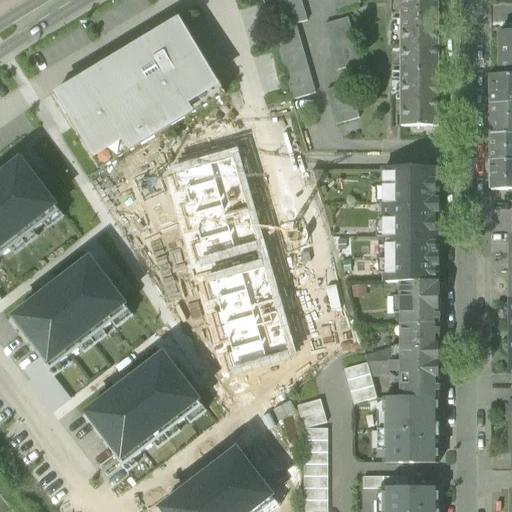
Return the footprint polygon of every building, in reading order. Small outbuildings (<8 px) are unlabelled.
[(275,0),(283,27),(295,24),(306,21),(299,0),(275,0)] [(330,0),(334,12),(346,9),(361,5),(359,0),(330,0)] [(400,0),(401,20),(439,19),(438,0),(400,0)] [(401,20),(401,46),(439,46),(439,19),(401,20)] [(55,96),(101,171),(226,96),(180,21),(55,96)] [(324,28),(336,72),(346,70),(361,65),(356,46),(349,21),(324,28)] [(315,93),(295,24),(283,27),(272,30),(282,63),(292,99),(315,93)] [(511,32),(500,32),(501,77),(511,77),(511,32)] [(401,46),(401,73),(439,73),(439,46),(401,46)] [(401,73),(401,99),(439,99),(439,73),(401,73)] [(491,78),(491,107),(511,107),(511,77),(501,77),(491,77),(491,78)] [(327,89),(336,123),(359,116),(357,111),(354,99),(349,83),(327,89)] [(439,111),(439,99),(401,99),(401,128),(439,128),(439,111)] [(511,107),(491,107),(491,136),(511,136),(511,107)] [(511,163),(511,136),(491,136),(491,164),(511,163)] [(228,141),(214,145),(217,156),(231,152),(228,141)] [(233,159),(179,175),(204,259),(258,244),(233,159)] [(21,163),(0,179),(0,259),(12,250),(13,249),(8,243),(27,228),(32,235),(33,234),(45,225),(46,224),(41,218),(55,207),(21,163)] [(511,190),(511,163),(491,164),(491,191),(511,190)] [(385,284),(400,284),(439,284),(439,282),(437,282),(437,268),(439,268),(439,255),(437,255),(437,214),(439,214),(439,201),(437,201),(437,172),(383,172),(383,188),(385,188),(385,206),(383,206),(383,221),(385,221),(385,284)] [(41,218),(46,224),(60,213),(55,207),(41,218)] [(64,219),(60,213),(46,224),(45,225),(49,230),(64,219)] [(8,243),(13,249),(32,235),(27,228),(8,243)] [(37,239),(33,234),(32,235),(13,249),(12,250),(16,255),(37,239)] [(90,262),(12,323),(45,367),(54,361),(58,367),(60,366),(81,350),(83,348),(78,342),(96,328),(101,334),(103,333),(114,325),(115,323),(110,317),(124,307),(90,262)] [(264,268),(210,283),(236,370),(289,354),(264,268)] [(400,284),(401,327),(439,327),(439,284),(400,284)] [(110,317),(115,323),(129,313),(124,307),(110,317)] [(133,318),(129,313),(115,323),(114,325),(118,330),(133,318)] [(401,327),(401,363),(439,363),(439,327),(401,327)] [(78,342),(83,348),(101,334),(96,328),(78,342)] [(107,338),(103,333),(101,334),(83,348),(81,350),(85,355),(107,338)] [(143,367),(162,357),(157,348),(138,357),(143,367)] [(164,358),(85,418),(119,462),(127,456),(132,463),(134,461),(155,445),(156,444),(151,438),(170,423),(175,430),(177,428),(187,420),(189,419),(184,413),(198,402),(164,358)] [(39,360),(23,372),(31,381),(27,385),(52,417),(72,401),(39,360)] [(54,361),(45,367),(50,373),(58,367),(54,361)] [(278,370),(271,362),(260,371),(267,379),(278,370)] [(390,374),(400,374),(401,363),(390,363),(390,374)] [(439,399),(439,363),(401,363),(400,374),(401,399),(438,399),(439,399)] [(354,405),(377,399),(367,364),(344,371),(354,405)] [(64,371),(60,366),(58,367),(50,373),(55,378),(64,371)] [(439,465),(438,399),(401,399),(384,399),(383,414),(386,414),(386,449),(384,449),(383,465),(439,465)] [(298,407),(304,431),(327,424),(320,401),(298,407)] [(203,409),(198,402),(184,413),(189,419),(203,409)] [(206,414),(203,409),(189,419),(187,420),(191,425),(206,414)] [(151,438),(156,444),(175,430),(170,423),(151,438)] [(181,433),(177,428),(175,430),(156,444),(155,445),(159,450),(181,433)] [(304,431),(304,511),(328,511),(328,430),(304,431)] [(162,511),(267,511),(277,504),(237,454),(162,511)] [(127,456),(119,462),(124,469),(132,463),(127,456)] [(132,463),(124,469),(128,474),(138,466),(134,461),(132,463)] [(363,478),(363,490),(383,490),(407,490),(407,478),(363,478)] [(438,511),(439,490),(407,490),(383,490),(383,505),(385,505),(384,511),(438,511)]
